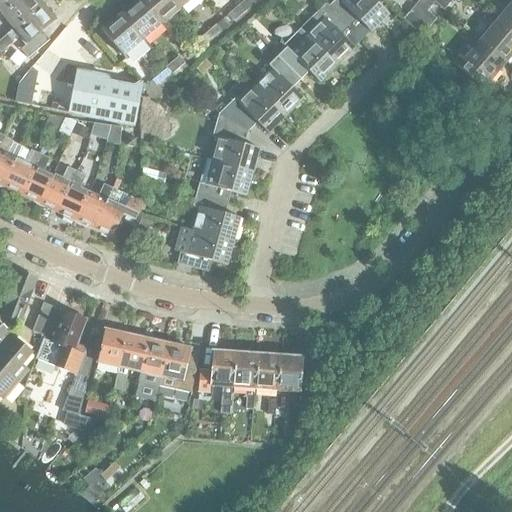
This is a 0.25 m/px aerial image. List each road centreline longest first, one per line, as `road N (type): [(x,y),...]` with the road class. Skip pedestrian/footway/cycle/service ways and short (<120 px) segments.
road 1 (residential): [(249,306),(312,309),(367,289),(392,271),(511,130)]
road 2 (residential): [(249,306),(286,160),(407,39)]
road 3 (residential): [(249,306),(173,296),(0,230)]
